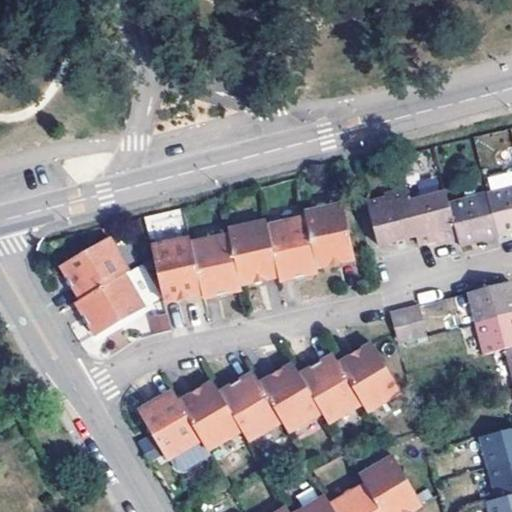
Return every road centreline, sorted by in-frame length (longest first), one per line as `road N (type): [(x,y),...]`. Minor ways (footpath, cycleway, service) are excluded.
road 1 (tertiary): [(0,221),(511,88)]
road 2 (residential): [(511,259),(384,302),(162,355),(83,397)]
road 3 (residential): [(0,259),(83,397)]
road 4 (residential): [(83,397),(151,511)]
